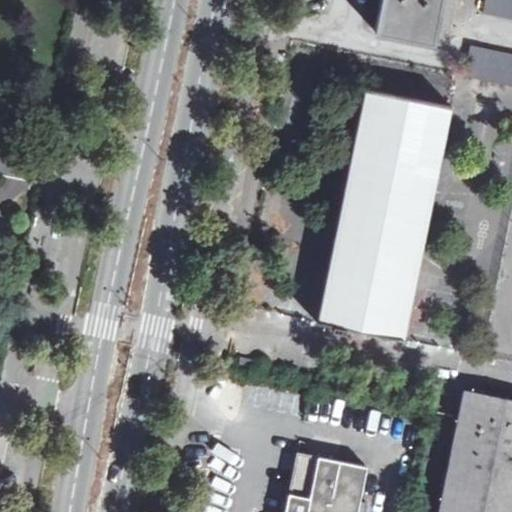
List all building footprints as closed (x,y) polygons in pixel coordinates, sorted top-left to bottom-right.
[(381,0),(376,30),(431,41),(439,0),(381,0)] [(511,0),(485,0),(484,11),(511,16),(511,0)] [(511,52),(472,44),(465,75),(511,84),(511,52)] [(364,90),(317,320),(317,322),(334,325),(333,330),(345,333),(346,328),(401,339),(400,337),(448,105),(365,88),(364,90)] [(511,511),(511,399),(467,391),(441,511),(511,511)] [(367,511),(369,501),(361,500),(368,465),(296,452),(284,511),(367,511)]
